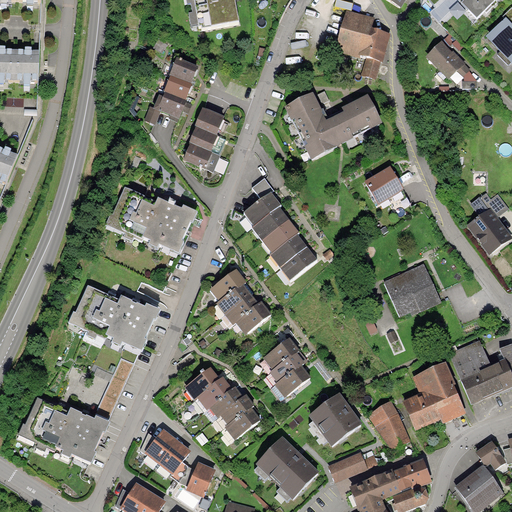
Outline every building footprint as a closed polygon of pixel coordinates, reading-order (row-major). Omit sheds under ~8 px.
[(236,0),(196,0),(202,32),(241,24),(236,0)] [(405,0),(385,0),(400,9),(405,0)] [(497,0),(466,0),(462,4),(478,20),(497,0)] [(511,10),(504,18),(508,23),(488,42),(511,66),(511,10)] [(375,19),(347,12),(337,55),(366,62),(362,77),(379,81),(390,35),(372,31),(375,19)] [(440,42),(426,57),(449,80),(459,70),(463,75),(470,68),(453,50),(450,52),(440,42)] [(0,53),(0,83),(15,85),(17,54),(0,53)] [(39,86),(41,56),(37,55),(17,54),(15,85),(39,86)] [(177,57),(170,74),(171,75),(191,83),(198,66),(177,57)] [(171,75),(164,92),(165,92),(186,101),(193,84),(191,83),(171,75)] [(478,82),(464,82),(464,90),(478,90),(478,82)] [(165,92),(164,96),(160,95),(154,108),(161,111),(170,115),(169,119),(178,123),(183,111),(189,113),(193,105),(187,102),(187,101),(186,101),(165,92)] [(316,96),(285,112),(311,163),(383,127),(369,99),(328,119),(316,96)] [(155,125),(161,111),(154,108),(151,107),(145,121),(155,125)] [(224,116),(203,108),(196,126),(197,126),(216,134),(224,116)] [(190,143),(191,143),(211,152),(218,135),(216,134),(197,126),(190,143)] [(191,143),(184,160),(213,173),(220,156),(211,152),(191,143)] [(0,183),(7,187),(19,159),(15,157),(0,150),(0,183)] [(390,169),(363,186),(377,208),(404,192),(390,169)] [(265,179),(251,189),(261,202),(272,193),(275,191),(265,179)] [(110,212),(105,224),(126,233),(124,237),(132,240),(134,236),(142,240),(143,237),(141,236),(157,201),(125,187),(113,214),(110,212)] [(261,202),(242,217),(253,230),(282,206),(272,193),(261,202)] [(511,237),(498,218),(509,210),(498,194),(490,200),(485,194),(471,204),(480,216),(467,226),(489,255),(511,237)] [(397,211),(411,206),(408,195),(393,201),(397,211)] [(159,197),(157,201),(141,236),(143,237),(151,239),(149,243),(158,247),(160,243),(179,252),(184,241),(183,240),(191,222),(193,222),(198,211),(183,204),(182,207),(159,197)] [(253,230),(250,232),(260,245),(290,222),(280,209),(253,230)] [(290,222),(260,245),(271,259),(298,238),(300,236),(290,222)] [(271,259),(269,261),(278,273),(308,250),(298,238),(271,259)] [(278,273),(288,285),(317,262),(308,250),(278,273)] [(424,264),(383,284),(400,318),(408,314),(411,319),(443,303),(424,264)] [(236,272),(207,294),(217,307),(246,285),(236,272)] [(74,311),(69,322),(89,331),(88,335),(95,338),(97,334),(106,338),(107,335),(105,334),(120,299),(88,285),(76,312),(74,311)] [(251,297),(254,295),(246,285),(217,307),(213,310),(220,320),(251,297)] [(122,295),(120,299),(105,334),(107,335),(113,338),(111,342),(122,347),(123,343),(143,352),(149,339),(146,337),(154,320),(156,321),(161,309),(147,303),(145,306),(122,295)] [(233,325),(258,306),(251,297),(220,320),(216,324),(223,333),(233,325)] [(233,325),(243,338),(271,317),(261,304),(258,306),(233,325)] [(373,323),(366,327),(371,336),(378,332),(373,323)] [(290,338),(258,362),(269,376),(297,355),(301,352),(290,338)] [(480,340),(449,354),(471,405),(511,386),(511,346),(511,345),(501,350),(505,359),(491,365),(480,340)] [(269,376),(266,378),(274,388),(302,368),(305,365),(297,355),(269,376)] [(122,359),(96,415),(109,421),(135,364),(122,359)] [(420,393),(402,401),(415,430),(442,418),(444,422),(466,412),(453,384),(455,383),(446,362),(413,377),(420,393)] [(209,367),(184,387),(195,400),(220,381),(209,367)] [(270,391),(279,403),(310,379),(302,368),(274,388),(270,391)] [(193,402),(204,415),(209,411),(232,392),(221,379),(220,381),(193,402)] [(232,392),(209,411),(217,419),(241,399),(234,390),(232,392)] [(217,419),(213,422),(223,433),(252,408),(254,406),(245,395),(241,399),(217,419)] [(332,448),(363,426),(340,395),(310,417),(314,422),(310,425),(324,445),(328,442),(332,448)] [(23,424),(19,435),(38,443),(36,447),(44,451),(46,446),(55,450),(56,447),(54,446),(70,412),(38,398),(26,426),(23,424)] [(391,401),(368,416),(375,428),(392,451),(411,442),(399,414),(391,401)] [(56,447),(64,450),(62,453),(70,457),(72,453),(91,462),(96,452),(94,451),(105,428),(107,429),(110,422),(109,421),(96,415),(94,418),(71,408),(70,412),(54,446),(56,447)] [(223,433),(220,435),(231,447),(262,420),(252,408),(223,433)] [(148,457),(159,466),(178,441),(164,430),(157,440),(145,454),(148,457)] [(145,454),(157,440),(149,435),(141,451),(145,454)] [(281,438),(256,465),(259,468),(256,471),(266,481),(270,476),(282,488),(278,493),(288,502),(292,498),(294,500),(319,473),(281,438)] [(178,441),(159,466),(172,475),(173,476),(183,463),(192,452),(178,441)] [(493,441),(477,452),(487,467),(492,464),(500,476),(511,469),(493,441)] [(361,452),(329,466),(336,483),(378,466),(374,455),(364,459),(361,452)] [(159,466),(148,457),(144,461),(156,470),(159,466)] [(432,481),(423,458),(392,470),(400,490),(411,486),(412,489),(432,481)] [(179,483),(189,468),(183,463),(173,476),(172,475),(171,477),(179,483)] [(216,471),(198,463),(195,470),(188,487),(186,492),(190,493),(201,498),(204,499),(216,471)] [(172,475),(159,466),(156,470),(168,480),(172,475)] [(484,466),(456,487),(474,511),(479,511),(504,493),(484,466)] [(195,470),(189,468),(179,483),(188,487),(195,470)] [(389,511),(384,499),(401,492),(400,490),(392,470),(376,477),(350,487),(360,511),(389,511)] [(117,511),(138,511),(149,495),(135,486),(130,494),(124,490),(115,510),(117,511)] [(421,486),(394,496),(396,503),(392,504),(395,511),(398,510),(399,511),(404,511),(426,504),(429,497),(426,489),(421,486)] [(199,504),(201,498),(190,493),(187,499),(199,504)] [(138,511),(160,511),(165,504),(149,495),(138,511)] [(254,511),(255,508),(226,500),(223,511),(254,511)]
